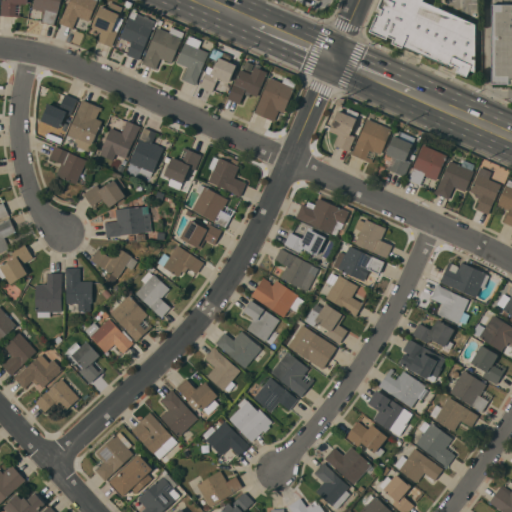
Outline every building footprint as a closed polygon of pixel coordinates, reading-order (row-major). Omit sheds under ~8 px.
[(27,0),(27,4),(20,4),(20,17),(0,16),(0,0),(27,0)] [(31,8),(33,0),(60,0),(57,14),(56,14),(53,25),(41,21),(35,19),(38,10),(31,8)] [(96,0),(96,1),(97,1),(88,21),(77,16),(72,29),(58,23),(60,18),(61,18),(68,0),(96,0)] [(423,0),(423,1),(426,2),(426,0),(432,2),(431,4),(433,5),(433,3),(442,7),(441,9),(443,9),(444,7),(451,11),(451,13),(453,13),(453,12),(461,15),(460,17),(462,18),(463,16),(471,19),(470,21),(476,23),(475,56),(472,56),(472,59),(475,59),(475,72),(474,72),(473,72),(473,73),(472,73),(471,73),(470,72),(470,71),(470,70),(469,70),(470,72),(470,73),(470,74),(469,75),(468,75),(467,75),(466,76),(465,76),(464,77),(462,77),(461,76),(461,74),(456,72),(458,67),(457,67),(457,69),(453,67),(453,65),(451,68),(450,67),(449,69),(441,65),(442,64),(441,63),(440,65),(432,61),(432,59),(431,59),(430,60),(422,57),(423,55),(421,54),(421,56),(413,52),(413,51),(412,50),(411,52),(403,48),(404,46),(403,46),(402,48),(397,46),(396,46),(396,47),(395,47),(394,46),(393,46),(393,45),(393,44),(391,43),(393,39),(392,38),(392,40),(388,38),(389,37),(388,36),(386,39),(385,38),(384,39),(383,40),(382,39),(381,38),(381,36),(380,36),(380,37),(379,37),(378,37),(377,37),(376,37),(376,36),(376,35),(375,35),(376,34),(375,34),(374,34),(373,35),(372,35),(371,35),(371,34),(370,33),(370,32),(369,31),(369,30),(369,29),(369,28),(369,26),(370,26),(371,26),(372,24),(371,23),(371,22),(371,21),(372,21),(373,20),(374,20),(374,19),(373,18),(374,16),(375,15),(376,15),(377,14),(379,15),(380,14),(378,13),(379,10),(377,9),(378,8),(377,7),(378,5),(378,4),(378,3),(378,2),(379,1),(380,1),(380,0),(423,0)] [(106,9),(109,2),(122,8),(112,30),(118,32),(111,47),(97,41),(101,31),(91,27),(100,6),(106,9)] [(511,85),(507,85),(507,83),(491,83),(491,4),(511,4),(511,85)] [(139,60),(126,54),(131,42),(120,37),(131,11),(144,16),(144,15),(149,17),(148,18),(155,21),(139,60)] [(155,70),(141,63),(157,27),(169,32),(171,27),(184,32),(171,62),(160,58),(156,67),(155,70)] [(187,67),(176,62),(185,42),(187,42),(189,38),(198,42),(196,47),(209,52),(196,81),(197,81),(195,85),(182,79),(187,67)] [(208,65),(214,68),(218,57),(220,58),(222,52),(231,56),(228,62),(235,65),(230,79),(231,79),(229,83),(221,80),(217,79),(212,91),(200,86),(208,65)] [(240,69),(251,74),(254,66),(267,72),(256,96),(250,93),(249,96),(243,93),(239,104),(227,98),(240,69)] [(282,82),(284,77),(296,82),(293,87),(294,88),(283,112),(279,110),(274,120),(254,112),(270,77),(282,82)] [(59,128),(40,120),(46,106),(47,102),(59,107),(65,93),(77,99),(70,115),(66,113),(66,114),(65,114),(59,128)] [(82,99),(102,108),(97,119),(101,121),(91,145),(90,145),(88,150),(74,144),(76,139),(67,134),(82,99)] [(337,110),(345,113),(348,108),(359,113),(350,134),(355,137),(349,151),(334,145),(338,135),(328,131),(337,110)] [(371,162),(351,154),(356,142),(357,142),(367,118),(391,129),(381,154),(374,151),(373,154),(374,154),(371,162)] [(140,126),(139,130),(138,129),(125,158),(115,153),(112,160),(100,154),(102,148),(101,147),(110,127),(121,132),(127,120),(140,126)] [(164,148),(153,172),(152,172),(150,177),(139,172),(141,167),(129,162),(145,127),(162,135),(158,145),(164,148)] [(47,133),(61,139),(59,144),(45,137),(47,133)] [(391,156),(385,154),(394,135),(413,143),(406,159),(411,161),(404,176),(386,168),(391,156)] [(447,155),(436,180),(424,175),(419,185),(408,180),(413,169),(412,169),(423,144),(447,155)] [(87,159),(76,184),(55,175),(61,163),(49,158),(54,145),(87,159)] [(201,155),(195,169),(189,167),(182,183),(179,189),(168,184),(170,177),(164,175),(172,156),(178,159),(183,147),(201,155)] [(234,177),(247,183),(240,196),(236,195),(237,194),(208,181),(213,170),(208,167),(213,156),(218,158),(219,156),(239,166),(234,177)] [(461,165),(463,159),(475,164),(472,170),(474,171),(465,191),(454,186),(448,199),(434,193),(440,179),(441,179),(450,160),(461,165)] [(501,184),(488,214),(476,209),(480,199),(475,196),(476,194),(470,191),(477,174),(478,174),(481,168),(491,172),(488,178),(501,184)] [(511,226),(503,222),(508,210),(497,205),(509,178),(511,179),(511,226)] [(96,184),(100,189),(113,179),(125,195),(123,197),(125,200),(119,205),(117,201),(109,207),(105,201),(95,209),(83,193),(96,184)] [(236,210),(233,216),(231,215),(225,226),(192,209),(198,196),(200,192),(196,190),(199,184),(228,199),(225,204),(236,210)] [(0,195),(2,195),(5,202),(3,202),(8,214),(0,217),(0,195)] [(331,233),(296,217),(302,203),(306,205),(308,201),(315,204),(318,197),(349,211),(341,229),(339,228),(336,235),(331,233)] [(142,205),(142,207),(148,206),(149,217),(143,218),(145,232),(109,236),(110,237),(106,237),(104,222),(116,221),(115,209),(142,205)] [(0,223),(6,221),(6,220),(10,218),(16,232),(4,237),(9,248),(0,252),(0,223)] [(214,244),(205,239),(200,248),(180,237),(190,219),(205,227),(208,222),(222,230),(214,244)] [(360,230),(354,227),(358,219),(364,221),(365,219),(385,228),(380,240),(392,245),(386,257),(355,243),(360,230)] [(290,232),(303,239),(309,227),(313,229),(312,230),(325,237),(317,255),(303,248),(302,249),(300,252),(284,243),(290,232)] [(165,232),(164,239),(156,239),(157,231),(165,232)] [(145,233),(145,240),(136,241),(135,234),(145,233)] [(33,257),(24,263),(29,272),(11,283),(6,276),(1,279),(0,277),(0,266),(14,257),(11,252),(22,246),(22,245),(24,244),(33,257)] [(177,244),(204,262),(197,273),(188,267),(184,272),(182,270),(178,276),(158,263),(164,253),(169,256),(177,244)] [(132,256),(131,257),(137,261),(132,269),(126,265),(117,278),(116,277),(114,281),(107,277),(110,273),(90,260),(98,248),(107,254),(110,250),(113,251),(117,246),(132,256)] [(366,274),(363,281),(338,269),(332,266),(337,254),(344,257),(349,246),(384,261),(376,279),(366,274)] [(312,264),(311,265),(318,268),(307,291),(280,277),(286,266),(274,260),(280,248),(312,264)] [(440,282),(448,262),(459,267),(461,262),(486,273),(486,274),(489,275),(483,288),(480,287),(475,297),(440,282)] [(80,267),(80,281),(92,281),(92,300),(90,300),(90,311),(78,311),(77,303),(66,303),(66,273),(65,273),(65,267),(80,267)] [(169,288),(160,298),(170,307),(161,317),(135,293),(144,283),(140,279),(148,271),(152,275),(153,274),(169,288)] [(332,286),(324,282),(331,271),(338,275),(338,274),(358,286),(351,296),(363,303),(355,316),(352,314),(352,313),(342,308),(343,307),(325,297),(332,286)] [(61,273),(62,311),(49,312),(49,317),(37,317),(37,312),(35,312),(35,285),(42,285),(42,283),(47,283),(47,273),(61,273)] [(298,294),(297,296),(304,300),(296,311),(289,307),(283,316),(251,295),(263,277),(270,282),(270,283),(272,285),(276,280),(298,294)] [(430,298),(436,283),(440,285),(440,286),(469,299),(463,312),(469,315),(465,324),(459,321),(458,323),(438,314),(442,303),(430,298)] [(107,287),(112,294),(106,299),(101,292),(107,287)] [(511,315),(502,309),(503,308),(497,304),(503,293),(510,297),(511,294),(511,315)] [(147,314),(144,318),(151,326),(136,341),(126,331),(127,330),(110,313),(129,295),(147,314)] [(265,340),(265,341),(247,328),(254,318),(243,311),(251,299),(280,320),(272,330),(277,333),(270,344),(265,340)] [(315,303),(322,308),(326,303),(344,315),(338,324),(347,330),(338,344),(336,342),(336,341),(325,334),(328,330),(316,322),(313,326),(304,320),(315,303)] [(0,307),(16,325),(0,339),(0,307)] [(511,326),(511,351),(504,347),(501,351),(473,333),(478,323),(485,327),(493,314),(511,326)] [(85,330),(94,322),(99,327),(109,318),(121,331),(122,330),(134,343),(123,353),(114,344),(105,352),(85,330)] [(431,339),(430,340),(429,339),(428,343),(412,334),(418,323),(431,330),(437,320),(454,329),(448,340),(453,343),(450,349),(431,339)] [(287,346),(302,324),(336,347),(325,364),(326,365),(323,369),(323,368),(322,369),(287,346)] [(257,362),(253,358),(245,368),(215,342),(224,332),(233,340),(241,330),(266,352),(257,362)] [(14,372),(14,373),(11,375),(1,365),(11,356),(3,347),(19,332),(36,351),(14,372)] [(54,340),(59,336),(63,341),(58,345),(54,340)] [(445,359),(441,365),(443,366),(436,377),(430,374),(427,379),(409,369),(398,363),(404,353),(408,356),(409,354),(402,350),(408,338),(445,359)] [(104,369),(90,383),(79,371),(83,367),(67,350),(75,342),(80,347),(86,341),(100,355),(94,360),(95,361),(104,369)] [(470,362),(481,344),(498,355),(494,361),(504,366),(506,367),(496,384),(482,375),(485,371),(482,369),(481,370),(478,368),(478,367),(470,362)] [(231,381),(235,384),(228,391),(225,388),(223,390),(207,376),(214,367),(204,358),(214,346),(218,350),(217,350),(240,370),(231,381)] [(271,372),(287,352),(290,355),(291,354),(309,369),(306,373),(314,380),(301,396),(271,372)] [(42,387),(38,382),(35,385),(32,381),(23,389),(14,377),(41,353),(49,362),(53,358),(63,369),(42,387)] [(411,407),(381,387),(378,386),(390,368),(399,374),(399,375),(399,376),(403,370),(425,386),(424,388),(428,390),(422,400),(418,397),(411,407)] [(495,395),(493,398),(491,396),(482,412),(450,392),(463,370),(466,372),(467,372),(486,384),(483,388),(495,395)] [(176,387),(190,375),(200,386),(205,381),(208,384),(207,384),(218,396),(211,401),(215,405),(207,413),(200,405),(194,410),(186,401),(187,400),(176,387)] [(61,378),(62,379),(65,376),(70,382),(67,384),(79,397),(63,412),(54,403),(45,412),(35,402),(61,378)] [(297,399),(289,410),(279,401),(271,411),(265,406),(263,409),(260,406),(262,404),(253,397),(270,377),(297,399)] [(160,400),(171,389),(198,418),(178,436),(160,417),(165,412),(160,406),(163,403),(160,400)] [(376,389),(412,414),(406,423),(407,423),(399,435),(392,431),(391,431),(373,419),(379,410),(367,402),(376,389)] [(478,415),(471,427),(460,420),(453,431),(434,419),(436,417),(430,413),(435,405),(441,409),(448,397),(478,415)] [(251,442),(229,418),(240,407),(237,404),(244,398),(247,401),(248,400),(258,410),(259,409),(272,422),(251,442)] [(179,444),(169,453),(167,456),(170,460),(166,464),(161,459),(165,455),(164,454),(159,458),(156,454),(154,455),(131,430),(139,422),(140,421),(138,420),(140,418),(141,419),(150,412),(179,444)] [(249,445),(239,456),(229,446),(221,455),(205,439),(206,438),(202,435),(211,426),(215,430),(224,421),(249,445)] [(357,421),(367,429),(372,424),(387,437),(379,446),(384,451),(379,456),(361,441),(357,446),(345,436),(357,421)] [(455,455),(446,467),(434,458),(435,457),(415,443),(423,432),(419,428),(424,421),(429,424),(430,423),(433,425),(434,425),(452,438),(449,443),(456,449),(453,453),(455,455)] [(96,453),(115,434),(116,435),(119,432),(132,445),(128,448),(133,454),(105,481),(95,470),(97,468),(93,463),(100,457),(96,453)] [(351,446),(375,468),(369,475),(365,471),(353,484),(334,466),(334,467),(324,458),(334,447),(336,449),(340,445),(347,451),(351,446)] [(442,468),(434,480),(424,472),(416,482),(398,469),(399,469),(394,465),(401,455),(406,458),(414,448),(442,468)] [(117,474),(118,475),(120,473),(119,472),(139,454),(152,469),(147,473),(152,478),(136,493),(131,488),(123,496),(122,495),(120,496),(109,483),(110,482),(109,481),(117,474)] [(323,462),(326,465),(349,486),(345,490),(350,494),(336,508),(332,505),(331,506),(315,491),(323,482),(313,473),(323,462)] [(0,470),(3,473),(11,465),(25,480),(0,503),(0,470)] [(210,506),(196,484),(220,470),(227,481),(235,476),(242,486),(210,506)] [(174,488),(173,488),(180,495),(161,511),(140,511),(146,507),(138,499),(162,476),(163,476),(166,473),(177,484),(174,488)] [(407,511),(401,511),(392,504),(394,501),(393,500),(394,499),(379,485),(387,476),(391,479),(396,474),(407,484),(408,483),(411,485),(406,491),(417,501),(407,511)] [(511,511),(502,511),(492,504),(489,502),(502,484),(511,491),(511,489),(511,511)] [(35,511),(7,511),(3,507),(14,496),(16,493),(21,499),(24,497),(27,500),(34,492),(35,493),(36,492),(46,502),(44,503),(45,503),(35,511)] [(219,511),(221,510),(220,509),(223,507),(224,508),(229,503),(231,505),(245,492),(253,501),(243,511),(219,511)] [(370,494),(373,497),(375,495),(392,511),(358,511),(365,505),(362,502),(370,494)] [(317,503),(318,503),(324,511),(292,511),(288,506),(300,498),(306,507),(315,500),(317,503)]
